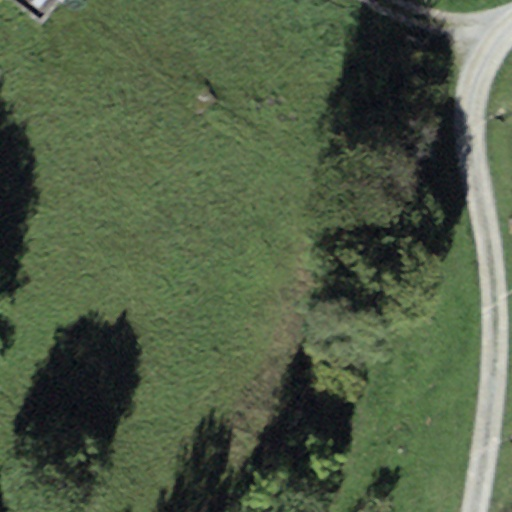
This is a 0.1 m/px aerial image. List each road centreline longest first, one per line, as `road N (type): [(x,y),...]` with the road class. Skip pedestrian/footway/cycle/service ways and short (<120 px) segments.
road 1 (track): [(476,511),(496,320),(472,110),(507,25)]
road 2 (track): [(511,22),(441,19),(390,0)]
